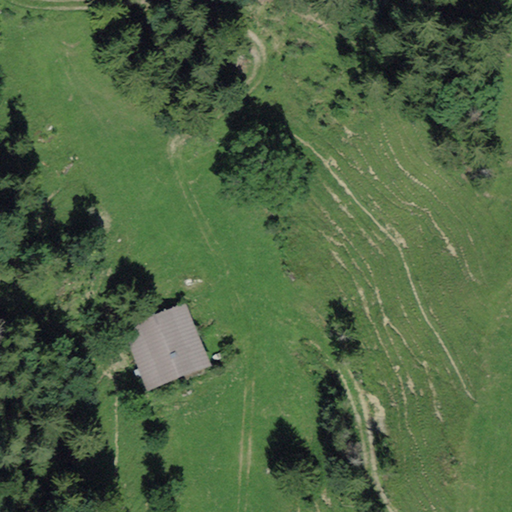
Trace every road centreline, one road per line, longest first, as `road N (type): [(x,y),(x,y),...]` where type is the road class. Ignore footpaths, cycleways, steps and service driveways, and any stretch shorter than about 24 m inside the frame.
road 1 (track): [(191,132),(212,122),(261,65),(250,32),(202,18),(16,0)]
road 2 (track): [(234,511),(251,351),(185,181)]
